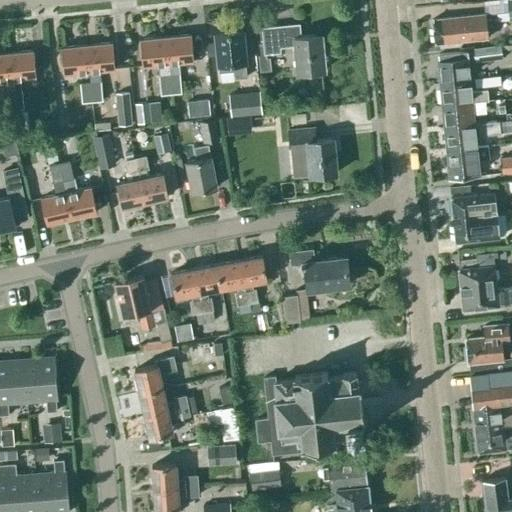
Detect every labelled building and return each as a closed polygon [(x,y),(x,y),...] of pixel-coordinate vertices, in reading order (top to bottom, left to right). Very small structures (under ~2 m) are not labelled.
[(485,13),(455,16),(432,19),(432,18),(434,43),(487,37),(485,13)] [(294,44),(297,71),(324,69),(321,33),(300,35),(299,23),(261,26),(264,52),(280,51),(279,45),(294,44)] [(232,62),(234,77),(246,76),(245,60),(242,28),(214,31),(218,63),(232,62)] [(171,93),(181,91),(178,61),(193,60),(190,34),(165,36),(171,93)] [(139,39),(142,65),(157,63),(160,94),(171,93),(165,36),(139,39)] [(92,100),(95,100),(102,99),(100,69),(114,67),(112,41),(86,44),(89,70),(90,82),(92,100)] [(89,70),(86,44),(61,47),(63,73),(89,70)] [(474,61),(502,58),(500,45),(473,48),(474,61)] [(33,49),(7,52),(10,78),(35,75),(33,49)] [(436,60),(439,82),(469,79),(466,51),(437,54),(438,60),(436,60)] [(11,90),(10,78),(7,52),(0,52),(0,81),(3,109),(13,108),(11,90)] [(474,78),(475,86),(500,84),(499,75),(474,78)] [(469,79),(439,82),(441,104),(472,101),(488,99),(486,89),(470,90),(469,79)] [(82,101),(92,100),(90,82),(80,83),(82,101)] [(23,107),(22,89),(11,90),(13,108),(23,107)] [(115,93),(118,126),(132,124),(129,91),(115,93)] [(231,116),(262,114),(260,91),(229,94),(231,116)] [(162,120),(160,99),(148,101),(135,102),(137,123),(162,120)] [(209,113),(208,99),(187,101),(188,116),(209,113)] [(443,126),(474,123),(472,101),(441,104),(443,126)] [(54,109),(55,130),(71,129),(69,108),(54,109)] [(216,118),(198,121),(202,142),(220,139),(216,118)] [(498,120),(474,123),(443,126),(445,149),(476,146),(475,135),(499,132),(498,120)] [(289,129),(288,129),(289,142),(292,176),(293,176),(310,175),(336,172),(332,138),(314,139),(313,127),(289,129)] [(152,134),(157,153),(170,150),(166,131),(152,134)] [(96,135),(102,165),(115,162),(109,133),(96,135)] [(49,136),(40,138),(40,139),(44,156),(56,153),(52,137),(52,135),(49,136)] [(14,139),(1,141),(5,155),(18,152),(14,138),(14,139)] [(185,160),(191,191),(216,186),(211,156),(210,156),(208,143),(193,146),(195,158),(185,160)] [(489,157),(487,145),(476,146),(445,149),(448,176),(448,177),(448,178),(480,174),(479,173),(477,159),(489,157)] [(147,167),(145,155),(135,157),(144,200),(167,195),(162,172),(146,175),(144,168),(147,167)] [(511,155),(500,157),(501,172),(511,171),(511,155)] [(116,182),(122,205),(144,200),(135,157),(125,159),(128,172),(131,171),(132,178),(116,182)] [(96,211),(90,186),(76,189),(69,159),(59,162),(71,217),(96,211)] [(49,164),(53,182),(56,193),(40,197),(46,222),(71,217),(59,162),(49,164)] [(14,221),(28,217),(17,169),(4,172),(6,176),(3,177),(8,196),(0,197),(0,228),(15,225),(14,221)] [(494,192),(450,196),(453,219),(496,214),(494,192)] [(498,236),(497,221),(496,214),(453,219),(455,241),(498,236)] [(303,263),(306,289),(349,284),(345,255),(314,259),(312,247),(288,250),(290,264),(300,263),(301,264),(303,263)] [(498,305),(498,304),(511,302),(511,285),(496,287),(493,256),(497,256),(496,251),(475,253),(477,266),(458,268),(462,309),(498,305)] [(266,278),(261,254),(238,259),(247,302),(249,302),(257,300),(254,288),(251,288),(250,281),(266,278)] [(247,302),(238,259),(216,263),(220,287),(236,284),(237,291),(234,291),(237,304),(247,302)] [(205,289),(220,287),(216,263),(194,267),(202,310),(211,308),(209,296),(206,297),(205,289)] [(189,300),(192,312),(195,312),(202,310),(194,267),(171,271),(175,295),(191,292),(192,299),(189,300)] [(138,311),(142,327),(153,324),(149,308),(150,308),(142,274),(115,280),(122,315),(138,311)] [(284,322),(299,320),(299,318),(309,317),(305,288),(295,289),(296,294),(281,296),(284,322)] [(257,300),(249,302),(251,310),(258,309),(259,309),(258,300),(257,300)] [(247,302),(237,304),(238,313),(251,310),(249,302),(247,302)] [(202,310),(195,312),(195,314),(195,315),(197,323),(213,320),(212,312),(211,308),(202,310)] [(160,340),(139,343),(140,350),(171,346),(170,338),(171,338),(166,321),(164,322),(156,324),(160,340)] [(503,358),(501,340),(508,339),(507,323),(483,325),(484,335),(465,337),(467,362),(503,358)] [(224,352),(222,339),(197,343),(199,356),(224,352)] [(156,364),(134,369),(138,391),(162,386),(159,371),(175,367),(172,355),(155,359),(156,364)] [(53,357),(23,359),(26,399),(45,398),(46,411),(56,410),(55,397),(56,397),(53,357)] [(23,359),(0,360),(0,414),(8,414),(7,401),(26,399),(23,359)] [(511,368),(485,372),(469,374),(477,451),(511,447),(511,445),(510,425),(511,425),(511,368)] [(363,419),(363,418),(365,418),(364,415),(363,415),(360,391),(362,390),(361,387),(360,388),(359,387),(357,387),(355,371),(342,373),(342,375),(327,376),(327,371),(294,375),(295,378),(275,380),(274,375),(263,377),(268,417),(255,419),(258,441),(270,439),(272,453),(303,450),(303,445),(334,442),(333,434),(349,433),(350,438),(354,441),(358,440),(361,436),(361,432),(362,432),(360,419),(363,419)] [(226,384),(218,386),(222,403),(233,401),(229,384),(226,384)] [(172,400),(165,401),(162,386),(138,391),(143,414),(186,404),(184,394),(172,397),(172,400)] [(189,414),(186,404),(143,414),(148,436),(172,431),(168,416),(176,414),(176,417),(189,414)] [(210,412),(213,426),(235,421),(233,408),(210,412)] [(9,417),(0,418),(1,429),(10,429),(9,417)] [(59,422),(41,423),(43,437),(43,441),(60,439),(59,422)] [(236,463),(234,443),(207,445),(208,465),(236,463)] [(47,446),(34,447),(35,459),(48,458),(47,446)] [(52,459),(54,472),(35,474),(37,511),(60,511),(68,511),(65,471),(64,471),(63,458),(52,459)] [(328,462),(330,489),(335,488),(335,487),(367,483),(364,458),(328,462)] [(9,511),(37,511),(35,474),(16,475),(15,462),(5,463),(9,511)] [(175,462),(151,464),(153,488),(197,484),(196,474),(183,475),(183,478),(176,479),(175,462)] [(0,463),(0,511),(9,511),(5,463),(0,463)] [(251,489),(281,486),(279,468),(249,471),(251,489)] [(511,511),(511,495),(507,496),(505,477),(481,479),(484,505),(484,511),(511,511)] [(370,511),(367,483),(335,487),(335,488),(337,504),(327,505),(327,511),(370,511)] [(185,495),(197,494),(197,484),(153,488),(154,511),(179,509),(177,493),(185,492),(185,495)] [(204,504),(204,511),(228,511),(228,502),(204,504)]
